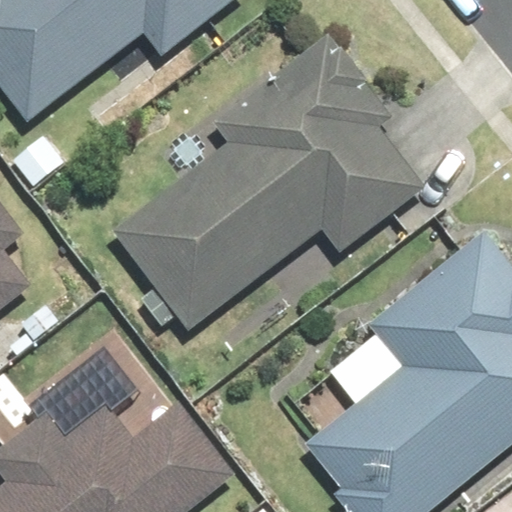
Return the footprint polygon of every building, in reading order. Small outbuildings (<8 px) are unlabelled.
[(0,0),(0,85),(28,122),(144,33),(162,57),(236,0),(0,0)] [(342,250),(422,188),(377,132),(397,116),(330,31),(211,123),(227,143),(113,232),(191,331),(324,227),(342,250)] [(0,311),(29,289),(0,252),(22,235),(0,208),(0,311)] [(332,494),(346,511),(426,511),(511,441),(511,268),(482,233),(369,327),(402,366),(305,447),(339,488),(332,494)] [(0,511),(185,511),(233,476),(178,403),(133,437),(108,404),(67,435),(48,411),(0,447),(0,478),(6,486),(0,490),(0,511)]
